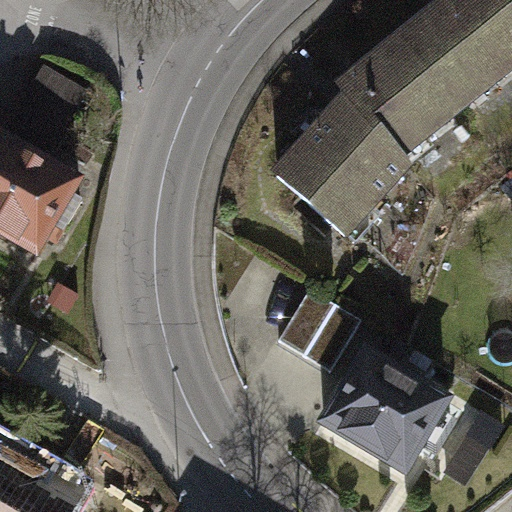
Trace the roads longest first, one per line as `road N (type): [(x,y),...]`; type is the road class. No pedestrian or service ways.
road 1 (tertiary): [(197,79),(170,155),(156,236),(162,319),(190,409)]
road 2 (residential): [(0,340),(115,407),(190,409)]
road 3 (residential): [(52,15),(197,79)]
